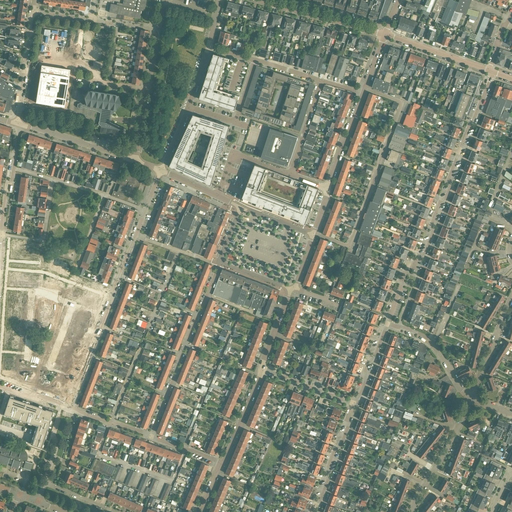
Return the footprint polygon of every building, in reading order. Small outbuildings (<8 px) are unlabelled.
[(85,6),(90,7),(90,1),(85,0),(85,3),(79,2),(78,9),(84,10),(85,6)] [(123,0),(122,4),(117,3),(116,5),(111,4),(111,3),(109,12),(116,13),(116,14),(117,14),(117,13),(139,18),(139,19),(141,11),(144,11),(143,11),(145,0),(123,0)] [(351,12),(354,1),(354,0),(352,0),(349,0),(346,11),(349,12),(349,11),(351,12)] [(365,5),(366,3),(366,1),(362,0),(361,0),(357,14),(360,15),(361,15),(365,5)] [(384,0),(378,21),(379,20),(382,21),(390,0),(384,0)] [(422,10),(423,10),(430,13),(434,0),(426,0),(424,6),(422,10)] [(436,0),(432,12),(438,14),(435,20),(435,21),(451,27),(452,27),(453,24),(458,26),(459,24),(463,13),(454,11),(458,2),(452,0),(436,0)] [(458,0),(458,2),(454,11),(463,13),(466,15),(467,14),(469,9),(471,0),(458,0)] [(232,12),(234,3),(231,3),(228,2),(225,14),(228,14),(229,11),(232,12)] [(366,17),(369,8),(371,8),(373,3),(370,2),(370,4),(366,3),(365,5),(361,15),(363,15),(363,16),(366,17)] [(406,6),(405,7),(406,8),(415,12),(417,8),(422,11),(422,10),(424,6),(416,2),(415,5),(408,2),(407,3),(406,4),(406,5),(406,6)] [(238,13),(240,5),(237,5),(237,4),(234,3),(232,12),(231,16),(237,17),(238,13)] [(371,18),(372,19),(376,6),(373,5),(371,10),(370,10),(368,18),(371,19),(371,18)] [(246,7),(243,6),(241,16),(243,16),(244,15),(247,16),(249,7),(247,6),(246,7)] [(256,18),(255,21),(258,22),(257,24),(257,26),(260,26),(260,25),(264,11),(261,11),(259,11),(257,18),(259,18),(259,19),(256,18)] [(260,25),(263,26),(263,23),(264,20),(266,20),(268,13),(266,13),(266,12),(264,11),(260,25)] [(432,12),(430,18),(435,20),(438,14),(432,12)] [(274,28),(277,15),(275,14),(275,15),(272,14),(270,21),(268,27),(271,28),(271,30),(273,30),(274,28)] [(280,16),(277,15),(274,28),(276,29),(278,23),(280,24),(282,17),(279,16),(280,16)] [(401,17),(400,21),(397,28),(398,28),(398,29),(400,30),(400,29),(402,30),(405,23),(404,23),(406,19),(401,17)] [(283,20),(280,30),(285,31),(287,32),(291,18),(288,18),(288,19),(286,18),(285,21),(283,20)] [(291,18),(287,32),(290,33),(293,33),(294,28),(293,28),(295,21),(293,20),(293,19),(291,18)] [(405,23),(402,30),(404,31),(405,31),(406,32),(406,31),(407,32),(409,24),(410,25),(411,21),(406,19),(404,23),(405,23)] [(295,29),(293,35),(296,36),(296,35),(301,36),(302,32),(305,22),(302,21),(302,22),(299,22),(298,25),(297,25),(296,30),(295,29)] [(409,24),(407,32),(409,32),(409,33),(411,33),(413,29),(415,29),(418,23),(411,21),(410,25),(409,24)] [(302,32),(301,36),(304,37),(305,35),(306,35),(307,35),(308,34),(309,32),(310,25),(308,24),(308,23),(305,22),(302,32)] [(419,26),(415,34),(418,35),(418,36),(420,37),(421,36),(421,37),(425,28),(424,28),(424,29),(421,28),(422,24),(420,23),(419,26)] [(310,33),(308,39),(310,40),(312,40),(313,35),(316,36),(319,26),(316,25),(316,26),(313,25),(312,29),(310,33)] [(307,70),(314,72),(318,57),(319,57),(324,37),(323,37),(324,32),(323,32),(324,28),(322,28),(322,27),(319,26),(316,36),(320,37),(319,42),(320,43),(319,47),(318,47),(316,53),(315,54),(312,53),(311,55),(307,70)] [(426,38),(432,41),(436,30),(432,28),(433,27),(430,26),(426,38)] [(5,33),(5,37),(6,37),(9,37),(9,36),(20,37),(21,30),(10,29),(9,33),(5,33)] [(335,39),(337,32),(335,31),(333,30),(327,47),(330,48),(333,39),(335,39)] [(494,38),(496,32),(489,30),(487,35),(492,37),(494,38)] [(220,34),(219,37),(228,40),(230,40),(231,40),(231,38),(234,38),(234,36),(235,35),(232,34),(221,32),(220,34)] [(344,34),(342,33),(340,37),(339,36),(337,42),(341,44),(342,41),(345,42),(347,35),(346,34),(345,33),(344,34)] [(445,33),(441,44),(447,46),(451,36),(445,33)] [(353,36),(351,35),(349,40),(348,40),(346,47),(349,48),(354,49),(356,44),(355,43),(357,37),(356,37),(356,36),(354,36),(353,36)] [(456,41),(454,40),(453,40),(451,48),(456,50),(461,37),(459,36),(458,36),(456,41)] [(228,40),(219,37),(218,40),(219,40),(218,43),(228,46),(229,43),(230,40),(228,40)] [(461,37),(456,50),(462,52),(465,44),(462,43),(464,38),(463,38),(461,37)] [(359,50),(358,51),(360,52),(365,40),(360,38),(356,49),(359,50)] [(19,42),(8,40),(7,45),(9,45),(9,47),(18,49),(18,48),(19,48),(20,45),(19,45),(19,42)] [(365,40),(360,52),(362,52),(363,49),(366,50),(369,41),(365,40)] [(237,51),(245,53),(247,45),(242,44),(240,48),(238,47),(237,51)] [(472,44),(468,54),(474,56),(478,48),(474,47),(475,45),(472,44)] [(480,46),(476,57),(481,59),(483,52),(484,52),(486,48),(485,47),(482,46),(482,47),(480,46)] [(383,58),(388,60),(391,61),(388,68),(391,69),(395,60),(397,60),(400,51),(400,50),(399,49),(398,50),(397,48),(395,49),(394,47),(393,48),(392,47),(391,47),(390,48),(389,49),(390,50),(388,54),(386,53),(385,54),(383,58)] [(499,52),(495,64),(499,65),(499,66),(501,67),(501,66),(502,66),(502,64),(505,56),(507,51),(500,48),(499,52)] [(395,71),(402,73),(405,66),(403,65),(407,53),(402,51),(395,71)] [(502,66),(506,68),(506,67),(511,56),(510,56),(511,53),(507,51),(505,56),(502,64),(502,66)] [(11,62),(11,61),(15,61),(16,61),(16,58),(16,56),(13,55),(10,54),(10,53),(5,52),(4,59),(11,62)] [(307,52),(305,53),(301,68),(307,70),(311,55),(311,53),(307,52)] [(199,99),(235,111),(240,97),(215,89),(224,60),(228,62),(229,59),(214,54),(199,99)] [(326,73),(333,75),(340,56),(332,54),(326,73)] [(415,55),(411,54),(404,73),(403,73),(402,77),(407,78),(410,69),(415,55)] [(421,57),(415,55),(410,69),(416,71),(421,57)] [(340,56),(333,75),(343,79),(345,72),(347,68),(348,63),(349,60),(342,57),(340,56)] [(320,73),(320,72),(324,58),(319,57),(318,57),(314,72),(320,73)] [(425,59),(421,57),(416,71),(418,72),(419,70),(421,71),(425,59)] [(0,62),(5,64),(4,66),(11,69),(12,67),(13,67),(14,65),(13,65),(14,64),(0,58),(0,62)] [(391,61),(388,60),(387,61),(385,60),(381,70),(384,71),(384,70),(387,72),(385,76),(380,74),(378,79),(390,83),(393,76),(395,71),(391,69),(388,68),(391,61)] [(429,74),(431,75),(433,70),(435,71),(438,64),(437,64),(437,63),(436,63),(435,63),(433,62),(429,74)] [(361,67),(348,63),(347,68),(359,72),(360,69),(361,67)] [(441,65),(440,64),(435,78),(441,80),(446,66),(444,66),(444,65),(442,64),(441,65)] [(70,70),(41,65),(35,103),(64,107),(70,70)] [(352,75),(351,78),(356,79),(358,75),(359,72),(347,68),(345,72),(349,74),(352,75)] [(446,73),(443,80),(442,84),(444,85),(445,85),(446,80),(449,81),(453,70),(453,69),(452,69),(451,68),(451,69),(448,68),(446,73)] [(0,81),(5,84),(8,76),(10,72),(6,70),(4,74),(1,73),(0,75),(0,81)] [(270,77),(277,79),(284,81),(285,76),(271,71),(270,76),(270,77)] [(462,72),(456,87),(459,88),(461,84),(462,85),(466,74),(462,72)] [(275,84),(277,79),(270,77),(270,76),(267,75),(265,80),(275,84)] [(285,76),(284,81),(291,83),(295,85),(296,84),(297,79),(287,76),(285,76)] [(479,79),(470,76),(466,85),(464,84),(462,89),(461,92),(473,97),(479,79)] [(378,79),(375,78),(372,88),(387,93),(387,91),(390,85),(390,83),(378,79)] [(273,89),(275,84),(265,80),(263,86),(273,89)] [(0,110),(0,112),(2,111),(3,111),(6,112),(9,110),(10,108),(12,101),(13,101),(14,97),(13,97),(15,89),(5,84),(0,81),(0,110)] [(291,83),(289,88),(299,92),(301,86),(296,84),(295,85),(291,83)] [(331,93),(333,88),(324,85),(322,90),(331,93)] [(397,88),(390,85),(387,91),(395,94),(397,88)] [(500,93),(502,87),(501,87),(500,86),(499,86),(496,85),(485,114),(491,116),(495,105),(500,93)] [(273,89),(263,86),(262,91),(272,94),(273,89)] [(456,88),(453,96),(451,102),(450,103),(456,105),(461,92),(462,89),(456,87),(456,88)] [(288,94),(298,97),(299,92),(289,88),(288,94)] [(495,118),(499,119),(510,90),(506,89),(504,88),(504,89),(503,91),(502,90),(501,94),(500,93),(495,105),(491,116),(496,117),(495,118)] [(352,97),(353,95),(340,90),(338,96),(343,97),(352,101),(353,97),(352,97)] [(499,119),(505,122),(507,122),(510,113),(504,111),(506,107),(510,109),(511,102),(511,91),(510,90),(499,119)] [(114,112),(115,111),(114,111),(115,110),(116,110),(120,103),(118,95),(88,91),(84,98),(85,104),(83,105),(80,103),(78,104),(77,107),(79,109),(82,108),(82,107),(85,108),(90,109),(90,110),(94,110),(94,111),(96,111),(97,112),(99,112),(99,113),(100,113),(99,122),(99,121),(98,124),(99,124),(99,125),(100,125),(100,126),(101,126),(100,133),(117,136),(118,130),(122,130),(122,131),(124,132),(124,131),(124,129),(124,128),(123,128),(121,127),(120,127),(118,126),(119,126),(117,126),(117,125),(116,125),(114,125),(114,124),(113,124),(113,123),(112,123),(110,123),(110,122),(109,122),(111,114),(112,114),(112,113),(113,113),(114,112)] [(272,94),(262,91),(260,96),(270,99),(272,94)] [(408,91),(405,100),(410,102),(413,93),(408,91)] [(473,97),(461,92),(456,105),(450,103),(446,114),(452,116),(453,115),(466,120),(467,115),(466,115),(473,97)] [(370,93),(368,99),(377,102),(380,103),(381,100),(378,99),(379,96),(376,95),(370,93)] [(286,99),(296,102),(298,97),(288,94),(286,99)] [(451,102),(453,96),(447,94),(443,105),(447,106),(448,102),(451,102)] [(270,99),(260,96),(258,101),(268,104),(270,99)] [(342,104),(349,106),(350,104),(351,104),(352,101),(343,97),(342,100),(344,101),(342,104)] [(434,104),(435,101),(427,98),(424,106),(432,109),(434,104)] [(286,99),(284,104),(294,107),(296,102),(286,99)] [(377,102),(368,99),(365,104),(372,107),(375,108),(377,102)] [(268,104),(258,101),(256,106),(267,109),(268,104)] [(342,106),(340,109),(348,112),(349,109),(348,108),(349,106),(342,104),(337,102),(336,104),(342,106)] [(413,106),(411,105),(407,114),(416,118),(420,108),(419,108),(420,108),(421,105),(414,103),(413,106)] [(293,112),(294,107),(284,104),(283,109),(293,112)] [(364,108),(363,110),(373,114),(373,112),(375,108),(372,107),(365,104),(364,108)] [(421,105),(420,108),(434,113),(435,114),(436,111),(432,109),(424,106),(421,105)] [(255,111),(258,112),(265,114),(267,109),(256,106),(255,111)] [(257,117),(258,112),(255,111),(243,107),(241,113),(254,117),(254,116),(257,117)] [(438,115),(435,114),(434,113),(420,108),(416,117),(426,120),(427,116),(429,117),(429,116),(433,117),(436,119),(438,115)] [(291,117),(293,112),(283,109),(281,114),(291,117)] [(337,115),(345,117),(346,115),(346,116),(348,112),(340,109),(339,109),(337,115)] [(373,114),(363,110),(361,116),(367,118),(369,114),(372,116),(373,114)] [(259,118),(259,119),(270,122),(272,117),(265,114),(258,112),(257,117),(260,118),(259,118)] [(281,114),(279,119),(284,121),(289,123),(291,117),(281,114)] [(318,124),(321,117),(314,114),(311,121),(318,124)] [(336,121),(343,123),(345,120),(344,120),(345,117),(337,115),(335,114),(333,117),(337,118),(336,121)] [(416,118),(407,114),(403,125),(412,128),(416,118)] [(189,123),(191,123),(188,128),(187,128),(169,167),(211,186),(230,126),(201,117),(201,118),(193,116),(190,122),(189,122),(189,123)] [(436,119),(433,117),(429,116),(429,117),(427,116),(426,120),(435,124),(437,119),(436,119)] [(272,117),(270,122),(282,126),(284,121),(279,119),(274,117),(272,117)] [(496,123),(496,121),(485,117),(483,121),(495,126),(496,123)] [(464,121),(455,118),(454,121),(452,121),(452,123),(456,125),(457,125),(461,126),(462,126),(464,121)] [(359,120),(357,126),(367,130),(367,128),(365,127),(366,123),(359,120)] [(334,127),(341,129),(341,127),(342,127),(343,123),(336,121),(335,123),(332,122),(330,127),(334,129),(334,127)] [(482,124),(481,126),(493,131),(494,128),(497,129),(498,127),(495,126),(483,121),(483,122),(482,122),(482,123),(482,124)] [(411,129),(412,128),(403,125),(398,123),(397,126),(396,126),(394,132),(394,133),(408,139),(408,137),(409,137),(410,133),(410,132),(411,129)] [(9,134),(11,128),(5,126),(1,139),(8,141),(10,134),(9,134)] [(355,132),(362,134),(363,131),(366,132),(367,130),(357,126),(355,132)] [(459,133),(444,127),(441,126),(439,129),(447,132),(446,134),(457,138),(457,136),(458,136),(459,133)] [(327,135),(330,136),(338,139),(339,136),(338,135),(339,133),(333,131),(334,129),(330,127),(327,135)] [(298,137),(270,128),(264,149),(265,149),(264,152),(263,151),(261,158),(288,167),(298,137)] [(478,132),(479,133),(486,136),(491,138),(492,135),(491,135),(492,133),(480,128),(479,130),(478,132)] [(361,138),(362,134),(355,132),(353,138),(362,141),(367,143),(368,143),(369,141),(361,138)] [(486,136),(479,133),(478,133),(477,134),(478,135),(477,137),(488,142),(489,140),(485,138),(486,136)] [(393,134),(390,143),(404,148),(406,144),(408,139),(393,134)] [(435,136),(438,137),(455,144),(456,141),(455,141),(456,139),(449,137),(448,138),(445,137),(436,134),(435,136)] [(29,135),(26,141),(30,142),(28,149),(30,150),(32,143),(35,136),(31,135),(29,135)] [(328,142),(335,144),(336,142),(336,143),(338,139),(330,136),(328,142)] [(454,147),(455,144),(438,137),(437,140),(439,141),(446,144),(446,145),(453,148),(453,146),(454,147)] [(43,149),(44,147),(46,140),(42,138),(42,139),(40,138),(38,145),(37,147),(43,149)] [(352,139),(351,143),(358,146),(361,147),(364,149),(365,145),(366,145),(367,143),(362,141),(353,138),(352,139)] [(486,143),(476,139),(475,141),(474,143),(485,148),(486,143)] [(50,149),(52,142),(49,141),(50,141),(46,140),(44,147),(43,149),(42,152),(45,153),(47,148),(50,149)] [(334,147),(335,144),(328,142),(326,148),(333,150),(335,147),(334,147)] [(350,147),(349,149),(358,152),(363,154),(364,153),(362,152),(362,151),(360,151),(361,147),(358,146),(351,143),(350,147)] [(404,148),(390,143),(388,148),(402,153),(404,148)] [(473,146),(473,148),(479,151),(480,149),(483,151),(484,150),(489,152),(490,150),(486,148),(485,148),(474,143),(473,146)] [(58,144),(56,144),(53,153),(56,154),(53,162),(56,163),(62,145),(59,144),(58,144)] [(378,153),(379,150),(380,148),(371,144),(369,150),(378,153)] [(66,154),(68,147),(66,147),(66,146),(62,145),(56,163),(59,164),(61,158),(63,153),(66,154)] [(432,147),(451,155),(451,154),(450,154),(451,154),(451,152),(452,150),(440,145),(440,147),(432,145),(432,147)] [(309,148),(305,146),(303,150),(318,156),(319,152),(309,148)] [(70,159),(74,149),(70,147),(70,148),(68,147),(66,154),(65,157),(70,159)] [(321,152),(324,153),(331,156),(331,154),(332,154),(333,150),(326,148),(323,147),(321,152)] [(450,157),(451,155),(432,147),(432,149),(436,151),(439,153),(438,155),(449,159),(449,157),(450,157)] [(77,158),(79,151),(77,150),(74,149),(70,159),(76,161),(77,158)] [(358,152),(349,149),(347,155),(353,157),(355,154),(357,154),(358,152)] [(389,149),(387,154),(400,159),(402,153),(389,149)] [(83,160),(85,152),(82,151),(81,152),(79,151),(77,158),(83,160)] [(469,155),(470,155),(481,160),(487,162),(488,159),(478,155),(478,154),(471,151),(471,153),(470,153),(469,155)] [(89,162),(91,155),(89,154),(89,153),(85,152),(83,160),(89,162)] [(322,159),(329,162),(331,158),(330,158),(331,156),(324,153),(322,159)] [(400,159),(387,154),(385,159),(398,164),(400,159)] [(427,154),(426,157),(447,165),(448,162),(447,162),(448,160),(441,158),(440,160),(437,159),(437,158),(427,154)] [(481,160),(470,155),(470,156),(469,156),(469,157),(469,158),(468,160),(475,162),(476,160),(481,162),(480,163),(486,165),(487,162),(481,160)] [(99,165),(101,158),(98,156),(98,157),(95,156),(92,166),(95,167),(96,164),(99,165)] [(435,164),(438,165),(438,166),(445,169),(445,167),(446,167),(447,165),(426,157),(425,160),(430,162),(430,161),(435,163),(435,164)] [(105,159),(101,158),(99,165),(98,169),(99,169),(99,170),(100,170),(101,170),(102,171),(103,170),(104,170),(107,160),(105,159)] [(320,165),(327,167),(327,165),(328,165),(329,162),(322,159),(319,158),(317,164),(320,165)] [(32,164),(30,170),(36,172),(39,161),(34,159),(33,162),(32,162),(32,164)] [(351,161),(345,159),(343,165),(350,167),(352,168),(352,166),(353,166),(353,165),(351,164),(351,161)] [(109,172),(113,161),(109,160),(109,161),(107,160),(104,170),(109,172)] [(116,162),(113,161),(109,172),(115,174),(118,164),(116,163),(116,162)] [(251,174),(241,200),(279,214),(279,213),(283,215),(283,216),(305,224),(319,189),(255,165),(251,174)] [(314,169),(316,170),(325,173),(326,169),(327,167),(320,165),(319,167),(316,166),(314,169)] [(380,170),(394,176),(396,171),(382,165),(380,170)] [(409,175),(411,170),(402,166),(400,171),(409,175)] [(472,169),(465,166),(464,169),(465,169),(464,171),(471,173),(472,171),(482,175),(483,173),(477,170),(472,169)] [(431,176),(441,179),(441,178),(442,178),(443,175),(442,175),(427,169),(421,167),(420,170),(425,172),(426,171),(432,174),(431,176)] [(428,167),(427,169),(442,175),(443,175),(443,174),(443,173),(444,171),(437,168),(436,170),(433,169),(428,167)] [(58,178),(63,180),(66,170),(61,168),(58,178)] [(143,176),(132,171),(131,173),(125,171),(125,170),(122,179),(117,177),(115,183),(120,184),(117,192),(113,191),(111,196),(127,202),(129,197),(134,199),(136,194),(134,193),(135,190),(136,191),(142,176),(143,176)] [(314,175),(322,178),(323,176),(324,176),(325,173),(316,170),(314,175)] [(390,186),(392,181),(394,176),(380,170),(379,171),(383,173),(378,187),(377,187),(388,191),(390,186)] [(498,178),(500,174),(491,170),(489,175),(498,178)] [(348,179),(351,181),(352,179),(349,177),(350,174),(347,173),(341,171),(340,175),(339,176),(346,179),(348,179)] [(462,174),(461,177),(477,183),(480,184),(481,182),(472,178),(473,176),(463,173),(463,174),(462,174)] [(19,183),(30,185),(32,176),(25,174),(24,178),(21,177),(21,179),(20,179),(19,183)] [(346,179),(339,176),(337,182),(344,184),(346,185),(346,183),(344,183),(346,179)] [(427,182),(431,184),(438,187),(440,182),(429,177),(427,182)] [(477,183),(461,177),(460,179),(461,180),(460,181),(467,184),(468,182),(476,185),(477,183)] [(95,178),(91,188),(97,190),(97,189),(101,180),(95,178)] [(344,189),(346,185),(344,184),(337,182),(335,188),(342,190),(344,191),(344,189)] [(436,192),(438,187),(431,184),(430,187),(426,185),(420,182),(419,185),(436,192)] [(457,188),(473,194),(476,195),(477,193),(465,188),(466,186),(459,183),(458,185),(457,188)] [(415,186),(424,190),(428,191),(427,193),(435,196),(436,192),(419,185),(416,184),(415,186)] [(181,198),(182,196),(178,194),(180,190),(178,189),(170,186),(168,186),(165,192),(178,197),(181,198)] [(385,199),(386,197),(388,191),(377,187),(377,188),(376,187),(373,195),(374,195),(385,199)] [(335,188),(333,194),(342,197),(342,195),(340,194),(342,190),(335,188)] [(463,193),(472,196),(473,194),(457,188),(456,190),(456,192),(462,195),(463,193)] [(174,198),(178,199),(178,197),(165,192),(163,199),(172,203),(174,198)] [(417,194),(416,196),(433,203),(433,200),(434,198),(426,195),(426,198),(417,194)] [(454,196),(453,198),(470,205),(471,203),(461,199),(462,197),(455,194),(454,196)] [(382,205),(383,205),(384,202),(385,199),(374,195),(373,195),(371,201),(382,205)] [(184,215),(194,219),(195,215),(198,209),(202,200),(193,196),(184,215)] [(422,201),(421,203),(430,207),(431,205),(432,205),(433,203),(416,196),(415,198),(422,201)] [(38,198),(37,207),(45,208),(46,199),(38,198)] [(470,205),(453,198),(452,201),(452,203),(458,205),(459,203),(469,207),(470,205)] [(110,209),(113,202),(107,199),(104,207),(109,209),(110,209)] [(172,203),(163,199),(161,205),(167,207),(168,204),(172,206),(173,205),(175,206),(174,207),(180,209),(181,207),(172,203)] [(198,209),(195,215),(200,217),(207,220),(208,221),(218,224),(224,227),(227,221),(226,220),(215,216),(216,216),(206,212),(210,204),(202,200),(198,209)] [(343,207),(345,203),(336,200),(334,205),(340,208),(342,209),(343,207)] [(371,235),(372,235),(376,224),(377,220),(381,211),(382,208),(383,205),(382,205),(371,201),(370,202),(370,201),(365,213),(363,218),(359,231),(371,235)] [(384,202),(383,205),(382,208),(384,209),(390,211),(392,206),(384,202)] [(123,204),(121,207),(124,208),(122,214),(124,215),(131,217),(134,212),(129,210),(130,207),(123,204)] [(215,216),(226,220),(228,217),(230,213),(217,207),(210,204),(206,212),(216,216),(215,216)] [(416,204),(414,208),(428,213),(429,211),(429,209),(416,204)] [(169,208),(167,207),(161,205),(159,211),(164,213),(165,210),(168,211),(169,208)] [(331,211),(338,214),(341,215),(342,211),(341,211),(342,209),(340,208),(334,205),(331,211)] [(419,215),(426,218),(427,216),(428,213),(414,208),(407,205),(405,209),(411,211),(411,209),(420,213),(419,215)] [(449,209),(459,213),(467,216),(468,214),(460,211),(461,209),(451,205),(450,207),(449,208),(449,209)] [(459,213),(449,209),(449,210),(448,211),(448,212),(448,214),(457,217),(458,217),(458,216),(459,216),(458,216),(459,213)] [(156,217),(162,219),(163,216),(166,217),(167,214),(164,213),(159,211),(156,217)] [(338,214),(331,211),(329,217),(336,219),(338,220),(338,218),(339,218),(340,215),(341,215),(338,214)] [(120,217),(119,219),(129,223),(131,217),(124,215),(123,218),(120,217)] [(191,225),(193,220),(194,219),(184,215),(179,227),(189,231),(191,225)] [(409,216),(408,218),(412,219),(424,224),(425,222),(425,221),(425,220),(414,215),(413,218),(409,216)] [(487,224),(490,218),(484,215),(484,216),(482,220),(482,221),(487,224)] [(445,220),(460,226),(462,226),(463,224),(457,222),(457,220),(456,219),(447,216),(446,217),(445,220)] [(336,219),(329,217),(327,223),(334,225),(336,226),(337,222),(338,220),(336,219)] [(96,224),(103,226),(104,226),(106,220),(99,218),(97,223),(96,224)] [(408,218),(408,220),(416,223),(415,226),(422,228),(423,226),(424,225),(423,224),(424,224),(412,219),(408,218)] [(119,219),(117,225),(119,225),(120,226),(127,229),(129,223),(119,219)] [(460,226),(445,220),(444,222),(444,223),(443,224),(453,228),(454,228),(455,228),(455,227),(459,229),(460,226)] [(215,233),(221,235),(224,227),(218,224),(208,221),(207,224),(209,225),(209,226),(202,223),(201,227),(215,232),(215,233)] [(160,224),(154,222),(151,229),(158,231),(160,225),(160,224)] [(335,230),(336,226),(334,225),(327,223),(325,228),(331,231),(333,231),(334,229),(335,230)] [(116,228),(115,231),(118,232),(125,234),(127,229),(120,226),(119,225),(117,225),(116,228)] [(185,242),(189,231),(179,227),(172,246),(185,251),(188,249),(190,243),(185,242)] [(201,227),(197,237),(217,245),(218,242),(221,235),(215,233),(215,232),(201,227)] [(441,228),(440,231),(457,237),(458,237),(459,235),(460,232),(457,231),(456,232),(452,230),(443,227),(442,228),(441,228)] [(502,227),(501,230),(495,227),(493,232),(502,236),(505,229),(502,227)] [(323,234),(331,237),(332,233),(333,231),(331,231),(325,228),(323,234)] [(172,237),(158,231),(151,229),(149,236),(158,240),(159,236),(166,238),(164,243),(169,244),(172,237)] [(420,235),(405,229),(404,232),(408,233),(407,235),(418,239),(418,237),(419,238),(420,235)] [(113,230),(113,232),(117,234),(116,237),(123,240),(125,234),(118,232),(113,230)] [(374,230),(372,235),(377,237),(380,238),(382,233),(374,230)] [(359,231),(361,231),(357,244),(359,244),(355,255),(347,252),(344,260),(360,266),(363,256),(364,257),(368,258),(369,259),(371,253),(365,251),(371,235),(359,231)] [(457,237),(440,231),(439,233),(440,233),(439,235),(446,238),(447,237),(455,240),(457,237)] [(491,237),(500,241),(502,236),(493,232),(491,237)] [(399,239),(404,241),(415,245),(416,245),(416,244),(416,243),(417,241),(410,239),(410,238),(403,236),(402,238),(399,237),(400,236),(393,234),(392,237),(398,239),(399,239)] [(91,239),(88,244),(96,247),(99,248),(101,242),(98,241),(97,241),(98,239),(97,239),(91,236),(91,239)] [(116,237),(114,243),(121,246),(123,240),(116,237)] [(217,245),(197,237),(193,246),(191,251),(204,256),(204,257),(211,259),(217,245)] [(437,239),(436,241),(451,247),(454,248),(455,245),(452,244),(452,245),(448,243),(448,242),(447,241),(446,241),(445,240),(438,237),(438,239),(437,239)] [(489,241),(498,245),(500,241),(491,237),(489,241)] [(327,247),(328,245),(329,242),(321,238),(319,244),(325,246),(327,247)] [(399,240),(398,242),(404,244),(403,246),(414,250),(414,248),(415,248),(415,246),(415,245),(404,241),(399,239),(399,240)] [(488,242),(487,246),(496,250),(498,245),(489,241),(488,242)] [(142,243),(140,249),(147,252),(148,250),(148,249),(146,249),(147,246),(142,243)] [(88,244),(86,250),(87,250),(93,253),(94,253),(96,247),(88,244)] [(316,250),(323,252),(325,253),(326,249),(327,247),(325,246),(319,244),(316,250)] [(391,249),(394,250),(407,254),(408,253),(407,252),(408,250),(401,248),(400,250),(397,249),(395,249),(396,247),(390,245),(389,248),(391,249)] [(108,249),(111,250),(110,252),(117,255),(119,249),(109,246),(108,249)] [(433,250),(432,252),(448,258),(449,256),(440,253),(441,251),(434,248),(434,250),(433,250)] [(140,249),(137,255),(143,257),(146,258),(147,256),(146,254),(147,254),(147,252),(140,249)] [(323,257),(325,253),(323,252),(316,250),(314,255),(321,258),(323,259),(323,257)] [(395,255),(398,256),(405,259),(406,257),(407,255),(406,255),(407,254),(394,250),(393,252),(394,252),(394,253),(394,254),(394,255),(395,255)] [(117,255),(110,252),(107,251),(105,257),(115,261),(117,255)] [(175,254),(169,252),(166,260),(172,262),(175,254)] [(448,258),(432,252),(431,255),(432,255),(431,257),(442,261),(443,258),(448,260),(448,258)] [(314,255),(312,261),(318,263),(320,264),(322,261),(323,259),(321,258),(314,255)] [(102,262),(113,266),(115,261),(105,257),(102,262)] [(387,264),(389,265),(396,268),(397,266),(398,264),(385,259),(382,257),(380,260),(386,262),(385,263),(387,264)] [(437,261),(430,259),(429,261),(429,262),(429,263),(441,268),(442,266),(436,264),(437,261)] [(320,264),(318,263),(312,261),(310,267),(316,269),(318,270),(319,268),(320,264)] [(111,272),(113,266),(102,262),(100,268),(111,272)] [(435,268),(444,271),(445,269),(441,268),(429,263),(428,264),(427,265),(428,266),(427,267),(434,270),(435,268)] [(133,266),(131,272),(136,274),(139,275),(139,273),(140,272),(138,271),(139,268),(133,266)] [(384,268),(378,266),(377,268),(394,275),(395,272),(394,272),(395,270),(385,266),(384,268)] [(318,270),(316,269),(310,267),(308,272),(314,275),(316,276),(318,272),(318,270)] [(108,278),(111,272),(100,268),(98,274),(108,278)] [(393,277),(394,275),(377,268),(377,269),(377,270),(383,273),(382,275),(392,279),(393,277)] [(213,295),(223,299),(232,273),(222,269),(213,295)] [(425,274),(438,279),(439,279),(440,276),(435,275),(434,273),(433,272),(426,270),(425,272),(424,273),(425,274)] [(12,272),(11,285),(43,287),(96,307),(101,296),(90,292),(89,293),(51,279),(51,277),(44,274),(44,276),(24,275),(24,273),(12,272)] [(308,272),(305,278),(312,281),(314,281),(314,279),(315,278),(316,276),(314,275),(308,272)] [(232,274),(233,273),(232,273),(223,299),(229,301),(239,276),(236,274),(236,276),(232,274)] [(106,283),(108,278),(98,274),(96,279),(106,283)] [(438,279),(425,274),(424,274),(423,276),(424,276),(423,278),(431,281),(433,282),(433,281),(437,282),(438,279)] [(77,275),(74,281),(83,285),(86,278),(77,275)] [(503,287),(504,284),(507,278),(501,275),(498,281),(502,283),(501,286),(503,287)] [(239,277),(240,276),(239,276),(229,301),(236,304),(238,298),(246,278),(242,277),(242,278),(239,277)] [(373,279),(376,280),(390,285),(391,283),(390,283),(391,281),(382,277),(381,279),(374,276),(373,279)] [(242,289),(238,298),(245,301),(246,299),(249,292),(253,281),(249,280),(249,281),(246,280),(246,278),(242,289)] [(314,281),(312,281),(305,278),(303,284),(311,287),(313,283),(314,281)] [(379,286),(381,287),(388,289),(388,288),(389,288),(390,285),(376,280),(375,283),(378,284),(378,285),(379,286)] [(432,284),(422,280),(421,282),(421,283),(420,284),(421,284),(420,284),(433,289),(434,286),(432,285),(432,284)] [(244,305),(243,306),(250,309),(250,307),(259,283),(256,282),(256,283),(253,282),(253,281),(249,292),(253,293),(250,301),(246,299),(245,301),(245,302),(244,305)] [(127,282),(125,288),(132,291),(133,289),(134,288),(132,287),(133,284),(127,282)] [(250,307),(250,309),(251,309),(252,308),(256,309),(257,310),(266,286),(263,285),(262,286),(260,285),(260,284),(259,283),(250,307)] [(257,310),(255,315),(262,318),(263,315),(264,312),(267,304),(273,288),(272,288),(270,287),(266,286),(257,310)] [(386,293),(387,291),(380,289),(378,288),(377,289),(376,289),(367,286),(366,288),(369,289),(386,296),(387,293),(386,293)] [(273,288),(267,304),(274,307),(279,294),(280,291),(279,291),(274,289),(273,288)] [(368,291),(374,294),(378,295),(377,298),(384,300),(384,298),(385,299),(386,296),(369,289),(368,291)] [(192,293),(194,294),(193,297),(198,299),(201,293),(193,290),(192,292),(192,293)] [(417,293),(416,295),(428,300),(429,298),(427,297),(427,295),(418,291),(417,293)] [(123,294),(120,299),(128,302),(129,303),(130,301),(131,299),(127,298),(128,296),(123,294)] [(493,297),(496,299),(502,303),(505,297),(499,294),(497,297),(494,295),(493,297)] [(428,300),(416,295),(415,298),(415,300),(429,305),(429,303),(433,305),(434,302),(432,302),(428,300)] [(215,303),(216,301),(210,299),(208,304),(214,306),(216,307),(218,308),(219,306),(217,305),(217,304),(215,303)] [(367,299),(366,301),(382,307),(383,304),(382,304),(383,302),(376,300),(375,302),(367,299)] [(493,305),(498,308),(502,303),(496,299),(493,305)] [(348,301),(344,300),(341,306),(348,308),(350,302),(348,301)] [(368,306),(373,308),(380,311),(380,309),(381,309),(382,307),(366,301),(365,300),(364,303),(368,305),(368,306)] [(304,309),(302,308),(304,304),(296,301),(296,302),(294,307),(301,310),(304,311),(304,309)] [(188,308),(194,310),(196,305),(188,302),(187,304),(186,307),(188,308)] [(426,310),(420,307),(421,306),(414,303),(413,303),(412,305),(412,306),(412,307),(419,310),(426,312),(426,310)] [(263,315),(269,318),(272,312),(274,307),(267,304),(264,312),(263,315)] [(118,305),(116,311),(124,314),(125,312),(125,310),(123,310),(124,307),(118,305)] [(490,310),(495,313),(498,308),(493,305),(491,308),(490,307),(488,309),(490,310)] [(301,310),(294,307),(292,313),(299,315),(301,310)] [(428,313),(426,312),(419,310),(412,307),(411,309),(410,309),(409,312),(417,315),(420,316),(421,313),(425,315),(427,316),(428,313)] [(377,317),(378,315),(370,312),(371,311),(366,309),(365,312),(364,311),(364,312),(360,310),(359,313),(363,314),(365,315),(377,320),(378,317),(377,317)] [(210,316),(211,312),(206,310),(204,316),(211,319),(212,317),(210,316)] [(486,315),(492,319),(495,313),(490,310),(486,315)] [(87,311),(86,316),(94,319),(96,314),(87,311)] [(417,315),(409,312),(408,314),(409,315),(408,317),(416,319),(415,320),(420,322),(422,322),(424,317),(420,316),(417,315)] [(299,315),(292,313),(290,318),(297,321),(299,315)] [(334,321),(336,315),(330,313),(326,325),(328,326),(330,320),(334,321)] [(365,315),(363,314),(362,317),(363,317),(363,319),(374,324),(375,322),(376,322),(377,320),(365,315)] [(489,324),(492,319),(486,315),(484,319),(481,316),(479,318),(483,321),(489,324)] [(114,316),(112,322),(119,325),(120,323),(121,322),(119,321),(120,319),(114,316)] [(214,320),(211,319),(204,316),(201,321),(207,323),(209,324),(210,321),(213,322),(214,320)] [(418,327),(419,324),(420,322),(415,320),(416,319),(408,317),(408,319),(407,319),(407,320),(407,321),(413,324),(413,325),(418,327)] [(297,321),(290,318),(288,324),(295,327),(297,321)] [(258,326),(265,329),(267,323),(268,323),(260,320),(259,324),(257,323),(256,325),(258,326)] [(207,323),(201,321),(199,327),(209,331),(210,329),(207,328),(208,326),(206,325),(207,323)] [(480,326),(485,330),(489,324),(483,321),(482,323),(480,326)] [(63,333),(66,323),(59,322),(57,331),(63,333)] [(355,322),(354,324),(372,331),(373,328),(373,326),(363,323),(362,325),(355,322)] [(295,327),(288,324),(285,329),(293,332),(295,327)] [(363,333),(370,335),(371,334),(372,331),(354,324),(353,327),(363,331),(363,333)] [(257,329),(256,332),(263,334),(265,329),(258,326),(256,325),(255,328),(257,329)] [(283,335),(291,338),(293,332),(285,329),(283,335)] [(182,339),(185,333),(177,330),(176,332),(176,333),(178,334),(177,336),(182,339)] [(113,335),(108,332),(106,338),(113,341),(114,339),(112,338),(113,335)] [(140,341),(142,335),(136,332),(134,338),(140,341)] [(201,337),(202,335),(197,332),(194,338),(205,342),(206,340),(203,339),(204,338),(201,337)] [(261,340),(263,334),(256,332),(255,335),(252,334),(251,336),(254,337),(261,340)] [(349,335),(368,342),(369,339),(368,339),(369,337),(359,333),(358,335),(350,332),(349,335)] [(403,341),(403,339),(398,337),(391,334),(390,336),(389,339),(404,344),(409,346),(411,343),(405,340),(405,341),(404,341),(403,341)] [(359,341),(358,344),(366,347),(368,342),(349,335),(348,337),(359,341)] [(475,342),(482,344),(483,338),(474,335),(473,337),(475,337),(475,339),(476,339),(475,342)] [(259,346),(261,340),(254,337),(252,343),(259,346)] [(337,343),(329,339),(327,344),(336,347),(337,343)] [(388,342),(388,343),(394,346),(395,344),(403,347),(404,344),(389,339),(388,341),(388,342)] [(279,345),(286,348),(289,349),(290,347),(287,345),(288,342),(281,340),(279,345)] [(511,348),(511,347),(510,346),(511,344),(506,340),(503,346),(508,349),(511,350),(511,348)] [(178,350),(180,344),(172,341),(171,343),(171,344),(173,345),(172,348),(178,350)] [(350,344),(353,345),(357,347),(356,349),(364,351),(364,350),(365,350),(366,348),(366,347),(358,344),(351,341),(350,344)] [(419,350),(426,353),(428,348),(423,344),(420,343),(413,341),(412,343),(411,347),(418,350),(419,350)] [(256,351),(259,346),(252,343),(250,346),(248,345),(247,347),(248,348),(249,348),(256,351)] [(109,346),(103,344),(101,350),(109,353),(111,353),(113,350),(108,348),(109,346)] [(289,349),(286,348),(279,345),(277,351),(284,354),(285,350),(288,351),(289,349)] [(398,349),(387,345),(386,347),(385,349),(398,354),(398,355),(399,351),(397,351),(398,349)] [(505,354),(508,349),(503,346),(500,351),(505,354)] [(196,351),(190,348),(188,354),(198,358),(199,356),(196,355),(197,354),(195,353),(196,351)] [(256,351),(249,348),(248,348),(247,350),(248,351),(247,353),(247,354),(254,357),(256,351)] [(347,349),(346,352),(362,358),(363,355),(362,355),(363,353),(353,350),(353,352),(347,349)] [(277,351),(275,357),(282,359),(284,354),(277,351)] [(503,357),(505,354),(500,351),(496,356),(502,360),(503,361),(506,362),(507,360),(503,357)] [(353,358),(352,359),(360,362),(360,360),(361,361),(362,358),(346,352),(345,355),(353,358)] [(242,358),(245,360),(252,362),(254,357),(247,354),(244,353),(242,358)] [(197,360),(198,358),(188,354),(186,360),(191,362),(193,359),(194,360),(195,359),(197,360)] [(390,359),(383,356),(382,358),(381,360),(395,366),(411,372),(418,375),(420,369),(405,363),(404,366),(389,360),(390,359)] [(499,365),(502,360),(496,356),(493,362),(499,365)] [(282,359),(275,357),(273,362),(272,362),(283,366),(285,361),(282,359)] [(171,367),(173,361),(168,359),(166,358),(165,360),(165,361),(167,362),(166,364),(171,367)] [(252,362),(245,360),(242,358),(240,364),(250,368),(252,362)] [(338,358),(337,361),(341,362),(358,369),(359,366),(358,366),(359,364),(349,360),(349,362),(338,358)] [(309,360),(306,359),(301,373),(306,375),(310,366),(307,365),(309,360)] [(95,366),(103,369),(105,369),(106,366),(102,365),(103,362),(97,360),(95,366)] [(193,363),(191,362),(186,360),(184,365),(194,369),(195,368),(192,366),(193,363)] [(326,378),(327,377),(329,371),(331,365),(331,364),(328,363),(325,362),(320,360),(318,365),(313,378),(320,381),(322,376),(326,378)] [(379,365),(389,369),(390,366),(393,367),(395,368),(395,366),(381,360),(379,363),(380,363),(379,365)] [(358,369),(341,362),(340,365),(346,367),(345,369),(356,373),(356,371),(357,371),(358,369)] [(499,365),(493,362),(490,367),(495,370),(499,365)] [(318,365),(314,363),(309,375),(311,376),(311,377),(313,378),(318,365)] [(437,374),(440,368),(430,363),(427,370),(437,374)] [(465,375),(463,369),(462,368),(459,368),(457,363),(453,364),(460,378),(465,375)] [(184,365),(181,371),(187,373),(188,371),(193,373),(194,369),(184,365)] [(386,370),(379,367),(378,369),(377,368),(376,371),(392,377),(396,379),(398,373),(394,372),(393,374),(392,373),(392,374),(390,374),(385,372),(386,370)] [(468,367),(463,369),(465,375),(471,373),(468,367)] [(492,376),(495,370),(490,367),(487,372),(492,376)] [(66,368),(64,373),(72,376),(74,371),(66,368)] [(237,371),(236,374),(239,375),(246,378),(248,373),(241,370),(240,373),(237,371)] [(91,377),(98,380),(101,381),(102,378),(98,376),(99,373),(93,371),(91,377)] [(187,380),(187,378),(187,377),(189,378),(190,374),(187,373),(181,371),(179,376),(187,380)] [(409,377),(412,379),(416,380),(418,375),(411,372),(409,377)] [(235,376),(233,379),(236,381),(243,384),(246,378),(239,375),(236,374),(235,376)] [(33,375),(30,383),(34,385),(38,376),(33,375)] [(164,384),(167,378),(161,376),(158,375),(157,377),(158,378),(156,380),(164,384)] [(187,380),(179,376),(177,382),(182,385),(183,382),(185,383),(187,380)] [(344,383),(351,386),(352,384),(353,381),(339,376),(338,379),(340,379),(344,381),(344,383)] [(381,380),(375,378),(374,380),(373,379),(372,382),(387,388),(388,385),(381,382),(381,380)] [(43,379),(40,387),(45,389),(48,381),(43,379)] [(201,379),(200,382),(203,383),(202,383),(205,385),(204,386),(208,388),(210,383),(201,379)] [(156,387),(162,389),(164,384),(156,380),(156,383),(155,384),(157,385),(156,387)] [(270,389),(272,390),(273,388),(271,387),(272,384),(265,380),(265,381),(263,386),(270,389)] [(236,381),(234,386),(241,389),(243,384),(236,381)] [(350,387),(351,386),(344,383),(343,384),(338,382),(336,387),(346,391),(346,390),(350,391),(351,387),(350,387)] [(372,385),(371,387),(378,389),(379,387),(381,388),(387,390),(388,388),(387,388),(372,382),(371,385),(372,385)] [(496,382),(494,383),(488,385),(490,391),(496,389),(495,385),(498,384),(496,382)] [(89,383),(86,388),(94,391),(95,389),(93,388),(94,385),(89,383)] [(441,388),(444,390),(450,392),(453,386),(447,384),(446,387),(442,385),(441,388)] [(201,385),(198,393),(205,395),(208,388),(204,386),(201,385)] [(404,394),(406,389),(405,388),(396,385),(394,390),(404,394)] [(63,386),(59,394),(64,396),(68,388),(63,386)] [(234,386),(232,392),(239,395),(241,389),(234,386)] [(270,389),(263,386),(260,392),(267,394),(270,389)] [(180,389),(175,387),(173,393),(183,397),(184,395),(181,394),(181,393),(179,392),(180,389)] [(369,390),(368,393),(383,399),(385,394),(370,389),(370,390),(369,390)] [(227,391),(225,395),(227,396),(229,397),(236,400),(239,395),(232,392),(227,390),(227,391)] [(450,392),(444,390),(442,395),(448,398),(450,392)] [(267,394),(260,392),(258,397),(265,400),(267,394)] [(288,410),(291,411),(294,404),(298,394),(294,392),(291,399),(294,400),(293,402),(292,402),(291,406),(290,405),(288,410)] [(383,399),(368,393),(367,396),(368,396),(367,398),(377,402),(378,400),(382,401),(383,399)] [(84,394),(82,400),(90,403),(91,400),(92,397),(90,396),(84,394)] [(298,405),(299,405),(303,395),(298,394),(294,404),(291,411),(291,413),(294,414),(298,405)] [(227,396),(226,398),(228,399),(227,403),(234,406),(236,400),(229,397),(227,396)] [(302,417),(304,413),(309,398),(305,396),(301,406),(303,407),(300,416),(302,417)] [(9,397),(3,415),(36,425),(38,425),(32,443),(30,442),(30,444),(41,448),(53,412),(45,409),(45,410),(41,409),(42,408),(9,397)] [(150,404),(155,406),(158,401),(150,397),(148,401),(151,401),(150,404)] [(269,402),(265,400),(258,397),(256,403),(263,406),(264,403),(268,404),(269,402)] [(176,400),(170,398),(168,404),(178,408),(179,406),(176,405),(177,404),(175,403),(176,400)] [(314,400),(309,398),(304,413),(306,414),(308,409),(310,410),(314,400)] [(373,402),(366,399),(366,401),(365,401),(364,404),(377,409),(378,406),(372,404),(373,402)] [(414,412),(417,405),(410,402),(407,409),(414,412)] [(223,405),(222,407),(225,408),(232,411),(234,406),(227,403),(227,404),(226,406),(223,405)] [(263,406),(256,403),(254,408),(261,411),(263,412),(264,410),(261,409),(263,406)] [(395,409),(403,412),(405,407),(404,407),(400,405),(397,404),(395,409)] [(222,407),(221,409),(224,410),(222,414),(229,417),(229,416),(231,411),(232,411),(225,408),(222,407)] [(328,407),(326,410),(340,415),(341,413),(340,413),(341,410),(334,408),(334,410),(328,407)] [(259,413),(262,414),(263,412),(261,411),(254,408),(251,413),(258,416),(259,413)] [(145,415),(151,418),(153,412),(145,409),(144,411),(144,412),(146,413),(145,415)] [(403,412),(395,409),(394,409),(392,414),(401,418),(403,412)] [(169,417),(175,420),(176,418),(174,417),(175,417),(172,416),(174,413),(171,412),(166,410),(163,415),(169,417)] [(278,415),(277,418),(280,419),(282,414),(277,412),(275,410),(273,415),(277,417),(277,415),(278,415)] [(340,415),(326,410),(325,413),(331,415),(331,417),(338,420),(339,417),(340,417),(340,415)] [(372,414),(362,410),(361,412),(360,415),(376,421),(377,418),(373,416),(371,417),(371,416),(372,414)] [(411,420),(412,416),(413,414),(405,411),(403,417),(411,420)] [(258,416),(251,413),(249,419),(258,423),(259,421),(257,420),(258,416)] [(390,417),(393,418),(392,420),(399,423),(401,418),(394,415),(391,414),(390,417)] [(161,421),(167,423),(169,424),(171,420),(175,422),(175,420),(169,417),(163,415),(161,421)] [(367,419),(369,420),(368,421),(380,425),(381,423),(376,421),(360,415),(359,417),(359,419),(366,422),(367,419)] [(1,417),(0,421),(0,424),(6,427),(9,420),(1,417)] [(478,418),(473,421),(475,427),(481,424),(478,418)] [(79,425),(89,428),(91,429),(93,423),(82,419),(81,421),(80,421),(79,425)] [(227,421),(221,419),(220,422),(217,421),(216,423),(218,424),(225,427),(227,421)] [(253,428),(255,424),(258,426),(259,423),(258,423),(249,419),(247,424),(246,424),(246,425),(253,428)] [(323,420),(322,422),(336,427),(337,425),(336,424),(337,422),(330,419),(329,421),(323,419),(323,420)] [(141,427),(146,429),(148,423),(141,420),(140,422),(140,423),(142,424),(141,427)] [(389,420),(387,425),(397,428),(399,423),(389,420)] [(501,421),(499,420),(496,427),(495,426),(494,429),(497,431),(495,436),(497,437),(498,437),(504,421),(501,420),(501,421)] [(159,427),(167,430),(169,431),(171,431),(172,429),(168,428),(169,424),(167,423),(161,421),(159,427)] [(356,425),(370,431),(372,431),(373,429),(367,427),(368,425),(358,421),(357,423),(356,425)] [(475,427),(473,421),(467,424),(470,430),(473,428),(475,432),(477,431),(475,427)] [(506,430),(508,424),(507,423),(507,422),(504,421),(498,437),(500,438),(503,429),(506,430)] [(321,425),(323,425),(322,427),(333,432),(334,429),(335,429),(336,427),(322,422),(321,425)] [(216,429),(223,432),(225,427),(218,424),(216,429)] [(87,434),(89,428),(79,425),(78,428),(79,428),(78,431),(87,433),(87,434)] [(104,433),(106,427),(98,425),(96,430),(104,433)] [(364,434),(365,431),(371,433),(372,431),(370,431),(356,425),(355,428),(355,430),(364,434)] [(436,433),(441,436),(446,429),(442,426),(438,425),(437,427),(433,425),(432,427),(435,429),(434,431),(436,433)] [(167,430),(159,427),(157,432),(165,435),(166,432),(168,433),(169,431),(167,430)] [(112,440),(115,431),(112,429),(112,430),(109,429),(107,436),(110,437),(108,443),(111,444),(112,440)] [(220,438),(223,432),(216,429),(215,433),(213,432),(211,434),(214,435),(220,438)] [(242,435),(249,438),(251,432),(244,429),(242,435)] [(319,434),(332,438),(333,436),(332,435),(333,434),(321,429),(321,431),(320,431),(319,434)] [(75,436),(83,438),(85,439),(87,433),(78,431),(77,433),(76,432),(75,436)] [(118,442),(121,433),(119,433),(119,432),(115,431),(112,440),(118,442)] [(363,435),(354,432),(353,434),(352,436),(371,444),(372,441),(366,438),(365,439),(362,438),(363,435)] [(124,442),(127,435),(123,433),(123,434),(121,433),(118,442),(117,444),(120,445),(121,441),(124,442)] [(266,443),(266,444),(268,446),(269,444),(271,439),(256,433),(255,436),(261,438),(261,439),(265,441),(264,442),(266,443)] [(220,438),(214,435),(211,434),(211,436),(213,437),(212,441),(218,443),(220,438)] [(332,438),(319,434),(318,436),(323,438),(322,440),(329,443),(330,441),(331,441),(332,438)] [(427,439),(434,444),(438,439),(434,436),(431,434),(428,436),(429,437),(427,439)] [(130,444),(132,437),(130,437),(130,436),(127,435),(124,442),(130,444)] [(247,443),(249,438),(242,435),(240,440),(247,443)] [(83,438),(75,436),(74,440),(75,440),(74,442),(81,444),(83,438)] [(361,445),(362,443),(371,447),(371,448),(375,449),(376,446),(371,444),(352,436),(351,439),(350,441),(361,445)] [(306,441),(309,442),(327,449),(329,447),(328,446),(329,444),(319,441),(317,441),(317,442),(310,440),(310,439),(307,438),(306,441)] [(467,447),(470,441),(461,438),(459,444),(467,447)] [(134,440),(131,447),(139,450),(142,440),(139,439),(138,440),(136,439),(135,441),(134,440)] [(427,439),(424,444),(430,449),(434,444),(427,439)] [(144,452),(145,449),(148,443),(146,442),(146,441),(142,440),(139,450),(144,452)] [(238,446),(244,449),(247,450),(248,447),(245,446),(247,443),(240,440),(238,446)] [(26,456),(26,453),(27,453),(26,452),(26,451),(24,449),(21,448),(20,452),(10,449),(11,446),(8,445),(9,442),(5,441),(4,444),(1,443),(0,446),(0,445),(0,463),(7,465),(8,462),(12,464),(11,467),(18,469),(19,466),(23,467),(23,468),(30,471),(33,463),(25,461),(26,459),(27,459),(26,459),(26,456)] [(92,448),(98,450),(99,444),(92,441),(90,447),(92,448)] [(205,444),(216,449),(218,443),(212,441),(210,444),(206,442),(205,444)] [(327,449),(309,442),(308,445),(313,447),(314,447),(314,449),(325,453),(326,452),(327,449)] [(361,446),(350,442),(349,444),(348,447),(366,453),(366,451),(360,449),(361,446)] [(151,451),(153,444),(150,443),(150,444),(148,443),(145,449),(151,451)] [(157,453),(159,447),(157,446),(157,445),(153,444),(151,451),(149,455),(152,457),(154,452),(157,453)] [(208,449),(207,452),(207,451),(207,452),(213,455),(213,454),(216,449),(205,444),(204,447),(208,449)] [(424,444),(419,449),(426,454),(430,449),(424,444)] [(467,447),(459,444),(457,450),(462,452),(465,453),(468,454),(470,448),(467,447)] [(247,450),(244,449),(238,446),(235,451),(242,454),(243,451),(246,452),(247,450)] [(79,450),(72,447),(70,451),(71,451),(70,454),(71,454),(69,458),(74,459),(74,458),(76,459),(79,450)] [(162,455),(165,448),(161,447),(161,448),(159,447),(157,453),(159,454),(158,458),(161,459),(162,455)] [(354,454),(354,453),(357,455),(358,453),(365,455),(366,453),(348,447),(347,449),(347,451),(354,454)] [(168,457),(170,451),(168,450),(168,449),(165,448),(162,455),(168,457)] [(419,449),(416,454),(422,459),(426,454),(419,449)] [(493,459),(497,451),(492,449),(488,456),(493,459)] [(311,455),(323,460),(324,457),(324,455),(315,452),(314,453),(305,450),(304,453),(310,455),(311,455)] [(461,455),(462,452),(457,450),(454,456),(463,459),(464,457),(461,455)] [(499,461),(501,456),(503,453),(498,450),(494,458),(499,461)] [(172,462),(174,459),(176,452),(173,451),(172,451),(170,451),(168,457),(167,459),(171,460),(170,461),(172,462)] [(241,457),(242,454),(235,451),(233,457),(240,460),(242,461),(243,458),(241,457)] [(178,464),(182,455),(179,454),(180,453),(176,452),(174,459),(177,461),(176,464),(178,464)] [(353,455),(346,453),(345,454),(344,457),(358,462),(359,460),(352,458),(353,455)] [(136,457),(130,455),(128,461),(130,462),(134,464),(136,457)] [(322,463),(323,460),(311,455),(310,458),(315,459),(314,461),(321,464),(322,462),(322,463)] [(240,460),(233,457),(231,462),(237,465),(240,460)] [(354,466),(355,464),(357,464),(358,462),(344,457),(343,460),(343,462),(354,466)] [(92,468),(91,470),(96,472),(97,471),(101,461),(96,459),(92,468)] [(416,470),(419,464),(412,460),(410,463),(406,461),(405,464),(416,470)] [(76,468),(78,464),(70,461),(68,466),(76,469),(76,468)] [(101,461),(97,471),(112,477),(114,472),(117,467),(101,461)] [(489,469),(500,474),(502,471),(501,471),(502,469),(498,467),(499,464),(492,461),(490,465),(492,466),(490,470),(489,469)] [(237,465),(231,462),(228,467),(235,470),(238,471),(239,469),(236,468),(237,465)] [(456,467),(458,464),(452,462),(450,468),(458,471),(459,468),(456,467)] [(200,468),(206,471),(208,466),(209,466),(202,463),(200,468)] [(352,467),(342,463),(341,465),(340,467),(354,473),(355,470),(351,469),(352,467)] [(405,471),(413,476),(416,470),(405,464),(403,463),(402,466),(407,469),(405,471)] [(310,472),(317,475),(318,473),(319,471),(307,466),(306,466),(302,464),(301,464),(300,467),(302,468),(306,469),(305,470),(310,472)] [(204,476),(206,471),(200,468),(197,467),(196,470),(199,471),(197,474),(204,476)] [(235,470),(228,467),(226,473),(233,476),(235,470)] [(339,470),(339,472),(348,475),(349,474),(353,475),(354,473),(340,467),(339,470)] [(458,471),(450,468),(448,474),(456,477),(458,471)] [(500,474),(489,469),(485,476),(492,479),(493,477),(497,479),(498,477),(499,477),(500,474)] [(68,472),(64,480),(67,482),(69,483),(70,483),(72,477),(73,477),(74,475),(70,473),(71,471),(69,470),(68,472)] [(378,477),(378,478),(384,481),(387,476),(380,472),(378,477)] [(72,477),(70,483),(75,485),(78,479),(79,476),(74,473),(74,475),(73,477),(72,477)] [(349,477),(338,473),(338,475),(337,475),(336,477),(336,478),(349,483),(351,483),(359,486),(360,483),(352,480),(351,481),(348,480),(349,477)] [(197,474),(196,477),(194,476),(193,478),(195,479),(201,482),(204,476),(197,474)] [(492,479),(485,476),(483,480),(485,481),(483,484),(493,489),(495,486),(494,486),(495,484),(490,482),(492,479)] [(78,479),(75,485),(81,487),(83,482),(85,479),(82,477),(81,481),(78,479)] [(314,485),(315,482),(301,477),(300,479),(306,482),(305,484),(312,487),(313,485),(314,485)] [(201,482),(195,479),(193,478),(192,481),(194,482),(193,485),(199,488),(201,482)] [(231,481),(224,478),(221,483),(228,486),(231,481)] [(351,483),(349,483),(336,478),(335,480),(335,481),(335,482),(342,485),(343,483),(350,486),(351,483)] [(83,482),(81,487),(87,490),(89,484),(86,483),(87,480),(85,479),(83,482)] [(445,479),(441,484),(449,489),(450,487),(452,487),(453,484),(449,482),(445,479)] [(91,492),(97,494),(102,483),(100,482),(99,485),(95,483),(94,486),(91,492)] [(104,484),(102,483),(97,494),(103,497),(106,488),(103,487),(104,484)] [(219,489),(226,492),(228,486),(221,483),(219,489)] [(341,486),(334,484),(334,485),(333,485),(332,488),(347,493),(348,494),(349,492),(340,489),(341,486)] [(405,493),(408,487),(399,484),(399,486),(402,487),(401,491),(405,493)] [(446,494),(449,489),(441,484),(438,490),(446,494)] [(478,491),(485,494),(486,492),(490,494),(491,492),(492,492),(493,489),(483,484),(481,488),(480,487),(478,491)] [(197,493),(199,488),(193,485),(191,488),(189,487),(188,489),(190,490),(197,493)] [(272,486),(270,491),(275,493),(274,493),(278,495),(280,489),(277,488),(272,486)] [(331,493),(338,495),(342,497),(343,495),(346,496),(347,493),(332,488),(331,491),(332,491),(331,493)] [(194,499),(197,493),(190,490),(188,489),(187,492),(189,493),(188,496),(194,499)] [(226,492),(219,489),(217,495),(226,499),(227,496),(225,495),(226,492)] [(310,494),(297,489),(296,491),(299,493),(298,495),(308,498),(309,496),(310,496),(310,494)] [(474,499),(486,504),(488,501),(487,501),(488,499),(483,497),(485,494),(478,491),(474,499)] [(113,501),(116,494),(110,492),(107,499),(113,501)] [(121,497),(116,494),(113,501),(119,503),(121,497)] [(286,498),(287,499),(306,506),(307,503),(306,503),(307,500),(300,498),(300,500),(293,498),(294,496),(287,494),(286,498)] [(340,497),(330,494),(330,496),(329,495),(328,498),(341,503),(342,501),(339,500),(340,497)] [(461,502),(455,498),(448,494),(446,498),(453,502),(459,505),(461,502)] [(217,495),(214,500),(221,503),(223,500),(225,501),(226,499),(217,495)] [(440,504),(437,502),(439,498),(435,495),(432,500),(438,505),(440,504)] [(192,504),(194,499),(188,496),(187,499),(184,497),(183,500),(192,504)] [(401,505),(403,499),(395,496),(394,498),(397,499),(396,503),(401,505)] [(127,499),(121,497),(119,503),(124,506),(127,499)] [(327,503),(334,506),(338,507),(339,506),(342,507),(343,504),(341,503),(328,498),(327,501),(328,501),(327,503)] [(306,506),(287,499),(286,501),(291,503),(290,505),(297,507),(303,510),(304,508),(305,508),(306,506)] [(470,506),(477,509),(479,507),(483,509),(484,507),(485,507),(486,504),(474,499),(470,506)] [(190,509),(192,504),(183,500),(180,507),(186,510),(186,508),(190,510),(190,509)] [(223,507),(220,506),(221,503),(214,500),(212,505),(219,508),(222,510),(223,507)] [(427,505),(432,508),(434,510),(437,508),(438,505),(432,500),(427,505)] [(132,501),(129,508),(135,511),(139,502),(136,501),(135,503),(132,501)] [(141,503),(139,502),(135,511),(138,511),(140,511),(143,506),(140,505),(141,503)]
